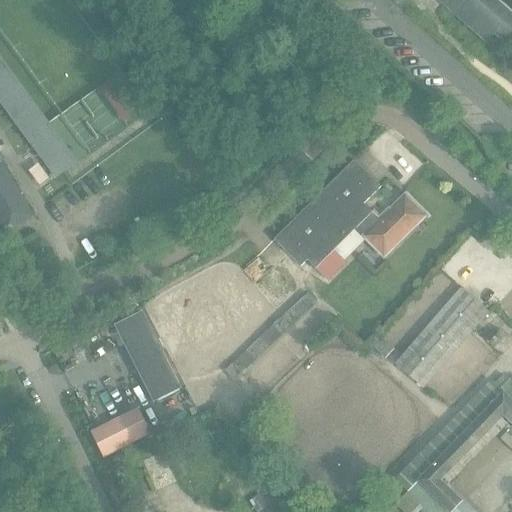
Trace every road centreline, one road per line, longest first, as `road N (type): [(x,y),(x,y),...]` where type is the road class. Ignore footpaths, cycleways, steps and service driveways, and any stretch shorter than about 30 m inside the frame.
road 1 (residential): [(511,221),(401,127),(360,117),(221,230),(17,341)]
road 2 (residential): [(101,511),(17,341)]
